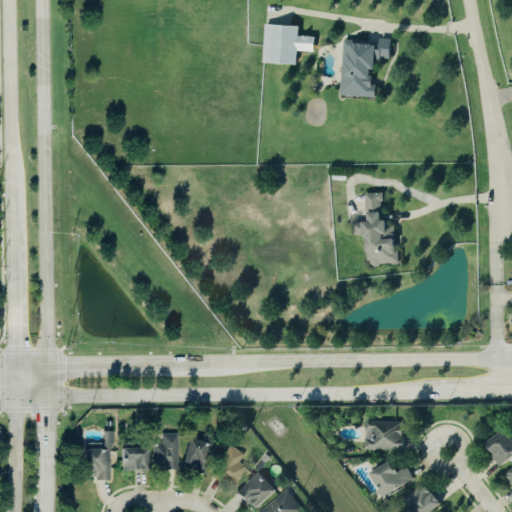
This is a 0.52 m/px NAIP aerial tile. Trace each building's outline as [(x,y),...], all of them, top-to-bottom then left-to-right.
[(316,52),(317,37),(301,36),(301,26),(266,25),(265,64),(298,65),(299,52),(316,52)] [(342,96),(374,97),(376,70),(377,70),(377,58),(391,59),(392,39),(379,38),(379,43),(344,42),(342,96)] [(383,191),(367,192),(369,220),(356,221),(357,234),(367,234),(369,264),(399,263),(396,225),(386,225),(383,191)] [(367,448),(404,449),(405,421),(367,420),(367,448)] [(486,444),(503,465),(511,457),(511,434),(506,428),(486,444)] [(111,478),(110,448),(114,448),(114,431),(104,431),(104,443),(85,443),(85,478),(111,478)] [(178,469),(179,434),(155,433),(154,468),(178,469)] [(205,472),(210,442),(189,439),(184,468),(205,472)] [(238,484),(247,466),(240,463),(245,453),(230,445),(216,473),(238,484)] [(148,447),(122,448),(123,470),(148,470),(148,447)] [(385,496),(416,478),(409,466),(399,471),(392,460),(371,472),(385,496)] [(278,490),(261,471),(238,491),(255,510),(278,490)] [(417,511),(414,511),(431,511),(443,504),(426,482),(406,497),(417,511)]
